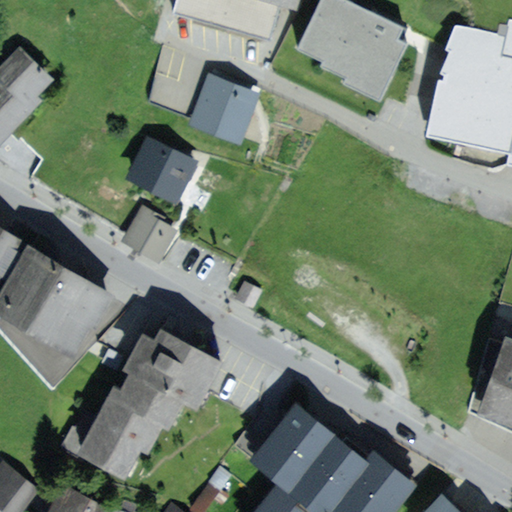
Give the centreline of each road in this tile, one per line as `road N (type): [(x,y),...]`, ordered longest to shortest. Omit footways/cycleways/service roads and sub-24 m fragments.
road 1 (tertiary): [(511,494),(0,193)]
road 2 (residential): [(179,44),(463,177),(511,191)]
